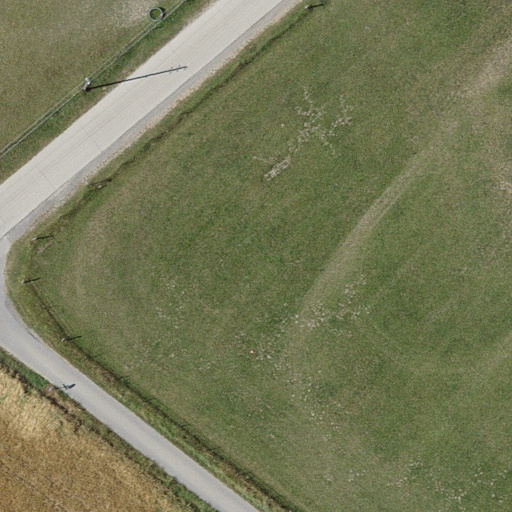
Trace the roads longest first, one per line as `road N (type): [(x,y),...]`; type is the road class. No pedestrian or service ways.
road 1 (unclassified): [(255,0),(0,214)]
road 2 (track): [(0,327),(240,511)]
